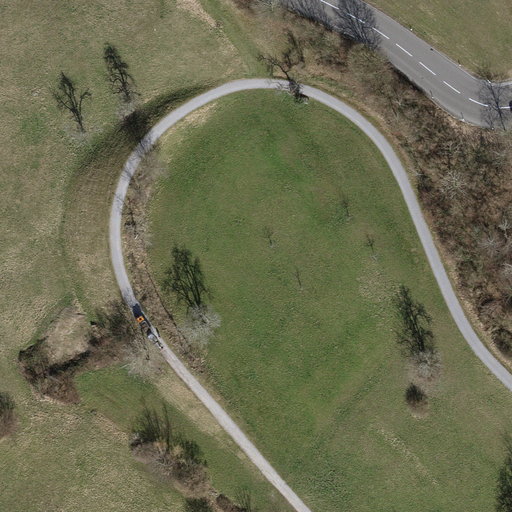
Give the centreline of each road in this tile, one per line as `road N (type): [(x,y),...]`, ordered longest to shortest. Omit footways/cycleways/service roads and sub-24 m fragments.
road 1 (track): [(304,511),(153,337),(123,279),(116,214),(124,183),(138,153),(181,111),(237,84),(258,83),(307,89),(365,125),(394,162),(455,309),(511,380)]
road 2 (tertiary): [(318,0),(471,98),(511,105)]
